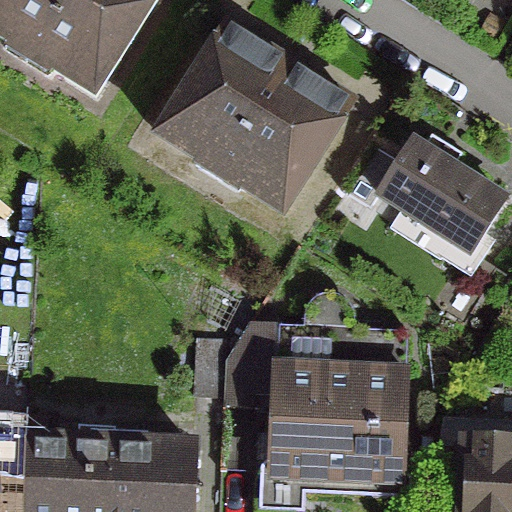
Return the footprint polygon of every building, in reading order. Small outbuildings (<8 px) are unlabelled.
[(151,0),(0,0),(0,40),(8,46),(15,35),(53,58),(46,69),(91,97),(151,0)] [(347,106),(222,28),(154,137),(197,164),(204,153),(242,177),(236,188),(279,215),(347,106)] [(501,202),(408,143),(374,197),(467,255),(501,202)] [(249,324),(223,362),(224,398),(224,409),(262,410),(260,507),(306,509),(306,492),(404,495),(408,328),(357,328),(356,315),(351,302),(340,292),(328,292),(316,295),(308,303),(304,314),(303,325),(249,324)] [(224,338),(197,337),(195,398),(224,398),(223,362),(224,338)] [(74,443),(24,441),(20,511),(184,511),(188,449),(109,445),(109,429),(75,427),(74,443)] [(511,511),(511,432),(458,431),(455,511),(511,511)] [(0,439),(0,511),(20,511),(24,441),(0,439)]
